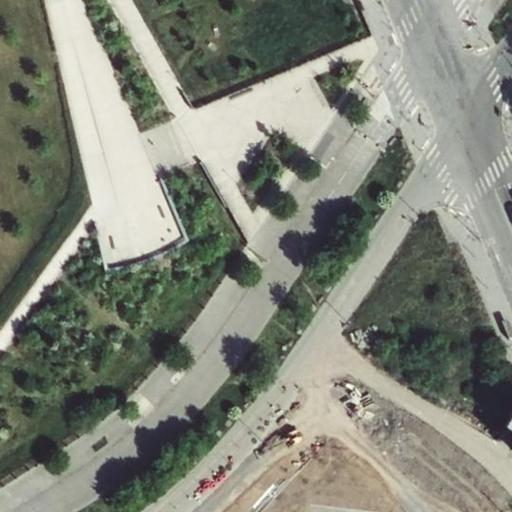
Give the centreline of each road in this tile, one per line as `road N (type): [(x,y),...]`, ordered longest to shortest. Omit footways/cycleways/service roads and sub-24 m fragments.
road 1 (residential): [(312,350),(465,117)]
road 2 (residential): [(312,350),(511,466)]
road 3 (residential): [(165,511),(238,444),(312,350)]
road 4 (tertiary): [(416,0),(465,117)]
road 5 (tertiary): [(465,117),(511,233)]
